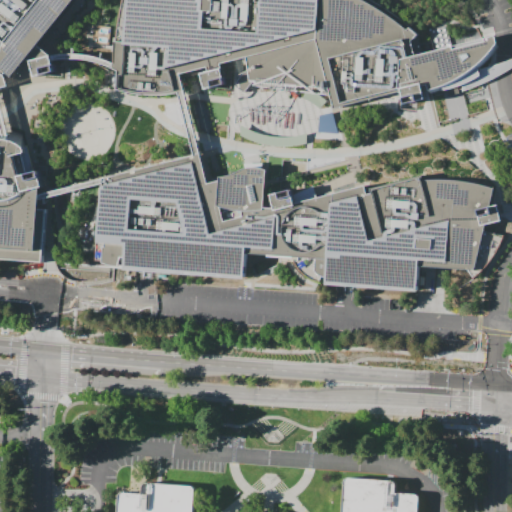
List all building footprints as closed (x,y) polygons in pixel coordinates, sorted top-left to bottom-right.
[(0,0),(75,0),(39,45),(54,56),(54,60),(55,65),(62,66),(62,76),(45,75),(35,77),(35,74),(30,75),(27,62),(13,78),(6,73),(5,74),(5,76),(6,77),(7,79),(9,85),(0,87),(0,0)] [(179,91),(177,93),(171,94),(161,95),(152,95),(142,95),(134,94),(126,92),(118,90),(115,89),(116,70),(113,69),(114,63),(116,34),(122,0),(369,0),(383,8),(401,20),(419,34),(413,39),(417,56),(496,35),(498,45),(497,50),(487,61),(480,67),(481,69),(489,67),(502,62),(511,59),(511,58),(511,67),(510,69),(503,73),(497,76),(487,81),(471,88),(463,91),(463,84),(459,86),(454,88),(452,88),(447,89),(442,89),(438,91),(433,92),(431,93),(430,91),(428,92),(427,99),(406,105),(406,103),(402,90),(339,107),(335,108),(329,88),(297,85),(296,90),(291,89),(289,89),(254,87),(254,82),(244,92),(236,86),(238,81),(240,77),(244,74),(248,71),(246,57),(238,59),(234,60),(221,63),(226,84),(204,90),(198,69),(180,74),(185,90),(179,91)] [(54,56),(62,54),(79,54),(96,56),(110,61),(114,63),(113,69),(92,61),(77,59),(54,60),(54,56)] [(305,89),(309,90),(312,91),(315,92),(318,94),(321,96),(323,98),(325,100),(320,108),(318,106),(315,104),(313,103),(310,101),(308,100),(305,98),(301,97),(305,89)] [(334,113),(340,136),(322,134),(324,115),(334,113)] [(242,124),(241,142),(249,147),(258,150),(267,152),(277,154),(287,154),(296,153),(306,153),(315,151),(317,132),(308,136),(299,138),(289,138),(279,137),(270,136),(261,134),(251,130),(242,124)] [(0,133),(2,133),(7,132),(14,131),(23,134),(26,146),(28,145),(34,170),(40,171),(44,187),(41,188),(40,194),(40,200),(40,208),(47,208),(44,263),(0,259),(0,133)] [(372,193),(371,190),(371,188),(373,188),(373,190),(416,179),(423,177),(424,180),(444,179),(463,181),(479,184),(488,186),(495,189),(491,206),(499,205),(502,217),(503,221),(488,225),(486,231),(503,236),(502,241),(500,246),(496,253),(491,261),(487,266),(483,271),(478,275),(474,279),(467,270),(463,270),(463,271),(448,270),(448,269),(420,266),(419,292),(345,286),(324,285),(325,277),(322,276),(321,282),(317,281),(311,279),(304,276),(300,272),(297,268),(294,263),(291,258),(271,257),(271,256),(247,254),(246,278),(144,271),(124,270),(124,266),(120,267),(115,266),(111,266),(107,264),(102,262),(100,261),(98,261),(95,261),(95,244),(95,231),(97,231),(99,185),(100,179),(200,152),(208,183),(210,183),(220,181),(220,177),(229,175),(235,173),(241,170),(245,168),(249,167),(253,167),(256,167),(262,168),(267,170),(267,182),(265,207),(274,208),(273,205),(271,194),(293,189),(295,194),(314,185),(316,192),(317,198),(366,185),(366,186),(368,186),(369,193),(367,193),(368,194),(372,193)] [(40,194),(100,179),(99,185),(40,200),(40,194)] [(341,511),(344,481),(344,479),(345,478),(346,478),(347,477),(393,480),(395,481),(396,482),(396,483),(397,485),(396,493),(415,494),(417,495),(418,496),(419,497),(419,498),(420,501),(419,511),(341,511)] [(195,511),(196,506),(197,506),(198,492),(196,491),(196,489),(196,487),(195,487),(194,486),(192,485),(147,483),(145,483),(143,484),(143,486),(142,494),(122,492),(120,493),(119,494),(117,496),(117,498),(116,511),(195,511)]
